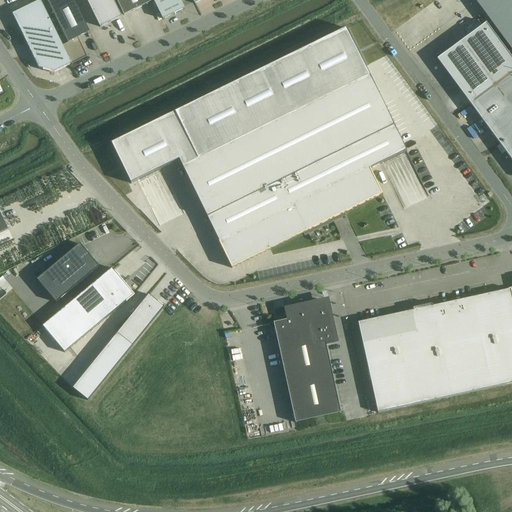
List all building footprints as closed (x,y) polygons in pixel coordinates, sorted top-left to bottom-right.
[(90,33),(73,0),(46,0),(68,44),(90,33)] [(113,0),(86,0),(100,28),(122,17),(113,0)] [(115,0),(124,16),(151,3),(149,0),(115,0)] [(179,0),(152,0),(162,20),(184,9),(179,0)] [(72,65),(40,1),(13,15),(39,69),(54,73),(71,65),(72,65)] [(470,105),(511,74),(511,59),(486,24),(437,60),(470,105)] [(511,74),(470,105),(511,161),(511,74)] [(219,242),(232,269),(382,195),(370,170),(407,152),(370,76),(183,168),(219,242)] [(463,106),(467,113),(472,110),(468,103),(463,106)] [(37,280),(56,303),(99,267),(80,245),(37,280)] [(112,269),(42,327),(64,353),(134,295),(112,269)] [(445,399),(511,384),(511,298),(510,290),(479,297),(433,307),(432,305),(433,305),(432,305),(431,305),(432,307),(426,309),(445,399)] [(148,296),(72,390),(88,402),(164,309),(148,296)] [(339,414),(341,414),(326,346),(338,343),(328,299),(284,308),(287,321),(273,323),(295,423),(297,423),(297,421),(339,412),(339,414)] [(426,309),(414,311),(413,310),(413,309),(412,310),(413,311),(358,323),(378,414),(445,399),(426,309)] [(241,347),(243,368),(252,367),(250,347),(241,347)]
